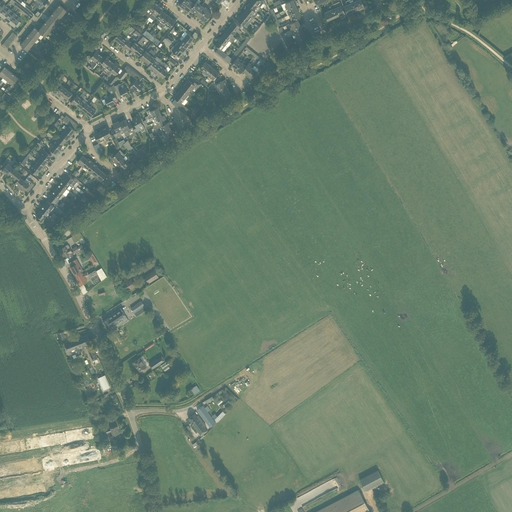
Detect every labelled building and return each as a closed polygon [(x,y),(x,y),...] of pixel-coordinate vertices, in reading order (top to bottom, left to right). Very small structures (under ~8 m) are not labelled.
[(148,18),(150,16),(159,5),(158,5),(156,3),(157,1),(155,0),(154,0),(151,4),(149,3),(145,8),(141,12),(148,18)] [(177,5),(183,10),(190,1),(189,0),(180,0),(180,1),(177,5)] [(247,5),(248,5),(256,12),(260,8),(260,7),(250,0),(249,0),(248,2),(249,3),(247,5)] [(286,9),(288,8),(295,5),(292,0),(291,0),(288,1),(285,3),(287,6),(285,7),(286,9)] [(353,0),(354,1),(358,9),(364,7),(360,0),(353,0)] [(188,12),(189,11),(194,4),(190,1),(183,10),(185,11),(186,10),(188,12)] [(354,1),(349,3),(353,12),(358,9),(354,1)] [(192,11),(195,13),(201,6),(196,2),(194,4),(189,11),(191,13),(192,11)] [(339,2),(334,4),(339,16),(345,13),(339,2)] [(154,19),(156,17),(162,10),(163,9),(160,6),(161,5),(160,3),(158,5),(159,5),(150,16),(154,19)] [(353,12),(349,3),(343,6),(347,14),(353,12)] [(332,9),(330,10),(333,18),(339,16),(334,4),(331,5),(332,9)] [(59,5),(56,9),(63,15),(66,11),(59,5)] [(247,9),(245,11),(254,18),(258,13),(256,12),(248,5),(246,8),(247,9)] [(289,15),(290,14),(298,11),(295,5),(288,8),(289,11),(287,12),(289,15)] [(0,13),(0,14),(4,18),(11,10),(6,6),(0,13)] [(197,17),(199,19),(206,10),(201,6),(195,13),(198,16),(197,17)] [(22,7),(19,10),(27,16),(29,13),(22,7)] [(56,9),(52,13),(59,19),(63,15),(56,9)] [(4,18),(9,22),(16,14),(11,10),(4,18)] [(158,24),(160,21),(166,14),(167,13),(165,11),(164,12),(162,10),(156,17),(158,19),(156,22),(158,24)] [(206,10),(199,19),(201,20),(202,19),(205,21),(211,14),(206,10)] [(333,18),(330,10),(324,12),(328,21),(333,18)] [(242,12),(240,15),(247,20),(250,22),(250,23),(254,18),(245,11),(243,13),(242,12)] [(290,14),(289,15),(290,18),(291,20),(296,18),(300,16),(298,11),(290,14)] [(52,13),(49,18),(56,24),(59,19),(52,13)] [(16,14),(9,22),(14,26),(21,18),(16,14)] [(163,27),(165,24),(171,17),(171,16),(169,14),(168,15),(166,14),(160,21),(163,23),(161,25),(163,27)] [(247,20),(240,15),(238,17),(239,18),(237,20),(246,28),(250,23),(250,22),(247,20)] [(171,17),(165,24),(169,28),(173,24),(176,20),(174,18),(173,19),(171,17)] [(49,18),(45,22),(52,28),(56,24),(49,18)] [(291,30),(293,29),(292,28),(300,25),(297,20),(293,22),(290,23),(291,26),(290,27),(291,29),(291,30)] [(230,26),(236,31),(240,34),(242,32),(238,29),(240,26),(233,21),(231,23),(232,24),(230,26)] [(45,22),(42,26),(49,32),(52,28),(45,22)] [(293,35),(295,34),(302,31),(300,25),(292,28),(293,29),(294,32),(292,32),(293,35)] [(42,26),(38,31),(41,33),(45,37),(45,36),(49,32),(42,26)] [(232,36),(236,31),(230,26),(228,29),(227,28),(225,30),(232,36)] [(34,27),(31,32),(38,38),(41,33),(38,31),(34,27)] [(116,40),(119,42),(127,32),(124,30),(121,34),(119,32),(120,31),(117,28),(112,35),(115,37),(112,40),(115,42),(116,40)] [(229,40),(231,42),(233,40),(233,41),(235,38),(232,36),(225,30),(223,32),(224,33),(223,36),(229,40)] [(182,36),(184,38),(191,44),(193,41),(192,41),(194,38),(185,31),(184,32),(182,35),(181,36),(182,36)] [(296,41),(297,40),(297,39),(305,36),(302,31),(295,34),(296,37),(295,38),(295,40),(296,41)] [(31,32),(27,36),(34,42),(38,38),(31,32)] [(120,46),(122,48),(128,40),(126,38),(129,34),(127,32),(119,42),(121,44),(120,46)] [(165,38),(167,40),(171,43),(174,40),(167,35),(165,38)] [(27,36),(24,40),(31,46),(34,42),(27,36)] [(218,39),(227,47),(231,42),(229,40),(223,36),(221,38),(220,37),(218,39)] [(297,39),(297,40),(300,45),(307,41),(305,36),(297,39)] [(128,50),(129,48),(134,42),(136,40),(134,38),(131,42),(128,40),(122,48),(124,49),(125,48),(128,50)] [(178,42),(180,43),(186,48),(188,45),(189,46),(191,44),(184,38),(182,41),(179,38),(177,41),(178,42)] [(221,50),(223,52),(224,52),(226,50),(227,47),(218,39),(216,42),(217,43),(215,45),(218,48),(221,50)] [(31,46),(24,40),(20,45),(27,51),(31,46)] [(131,52),(133,53),(142,42),(140,40),(137,44),(134,42),(129,48),(132,50),(131,52)] [(142,42),(133,53),(135,55),(136,53),(139,56),(142,52),(144,49),(141,47),(144,44),(142,42)] [(176,47),(183,53),(185,51),(184,50),(186,48),(186,47),(180,43),(178,42),(174,46),(176,47)] [(183,53),(176,47),(174,46),(173,45),(170,50),(172,52),(175,54),(178,57),(180,55),(182,56),(183,53)] [(142,59),(145,61),(153,51),(151,49),(148,53),(145,51),(142,55),(139,59),(141,60),(142,59)] [(90,63),(92,65),(100,55),(97,53),(99,51),(97,50),(94,52),(92,50),(88,55),(90,57),(90,58),(93,60),(90,63)] [(147,65),(148,66),(153,60),(154,60),(155,58),(152,56),(155,53),(155,52),(153,51),(145,61),(148,63),(147,65)] [(100,66),(101,64),(106,57),(104,56),(103,57),(100,55),(92,65),(90,67),(93,69),(97,63),(100,66)] [(104,69),(106,68),(106,67),(111,61),(108,59),(109,57),(107,55),(106,57),(101,64),(103,66),(100,69),(103,71),(104,69)] [(151,68),(153,70),(158,64),(161,60),(159,58),(157,56),(155,58),(154,60),(153,60),(148,66),(147,68),(149,69),(151,68)] [(231,65),(236,69),(241,63),(241,62),(238,60),(239,59),(237,58),(234,61),(231,65)] [(106,74),(107,75),(117,63),(115,61),(114,63),(111,61),(106,67),(106,68),(104,69),(107,71),(105,73),(106,74)] [(199,69),(204,72),(210,65),(208,63),(208,62),(206,61),(199,69)] [(241,73),(243,71),(246,67),(246,66),(243,64),(244,63),(242,61),(241,62),(241,63),(236,69),(241,73)] [(155,74),(157,75),(166,64),(164,62),(161,66),(158,64),(153,70),(156,72),(155,74)] [(117,63),(107,75),(110,77),(113,73),(114,75),(108,83),(111,85),(118,77),(115,75),(120,69),(117,66),(119,65),(117,63)] [(243,71),(247,74),(252,68),(250,66),(251,65),(249,63),(246,66),(246,67),(243,71)] [(166,64),(157,75),(159,77),(160,75),(163,78),(168,71),(165,69),(168,66),(166,64)] [(204,72),(208,76),(214,69),(215,68),(213,66),(212,67),(210,65),(204,72)] [(3,78),(3,77),(9,70),(5,67),(0,72),(0,74),(2,76),(1,77),(3,78)] [(214,69),(208,76),(213,80),(214,82),(221,76),(220,76),(218,74),(220,72),(217,70),(215,68),(214,69)] [(252,68),(247,74),(252,78),(257,72),(252,68)] [(128,73),(127,72),(124,69),(118,77),(122,80),(128,73)] [(3,77),(7,81),(13,74),(9,70),(3,77)] [(7,81),(12,84),(18,77),(13,74),(7,81)] [(18,77),(12,84),(16,88),(22,81),(18,77)] [(185,84),(192,90),(194,87),(196,90),(201,84),(193,78),(191,81),(187,79),(185,81),(186,82),(185,84)] [(136,79),(135,79),(130,84),(131,85),(131,86),(133,88),(132,88),(137,92),(138,90),(139,91),(143,85),(139,82),(136,79)] [(215,84),(218,89),(226,85),(228,84),(225,79),(215,84)] [(114,86),(116,91),(118,96),(121,94),(123,99),(130,95),(125,86),(122,88),(119,83),(114,86)] [(57,92),(59,94),(64,87),(65,86),(64,85),(63,86),(60,84),(55,90),(56,90),(54,92),(56,94),(57,92)] [(180,88),(190,96),(192,94),(190,92),(192,90),(185,84),(183,86),(182,85),(180,88)] [(218,89),(220,94),(228,90),(227,87),(229,86),(228,84),(226,85),(218,89)] [(110,93),(116,91),(114,86),(113,85),(107,88),(110,93)] [(61,96),(63,97),(69,89),(68,88),(67,89),(64,87),(59,94),(58,95),(60,97),(61,96)] [(185,99),(188,101),(190,98),(189,97),(190,96),(180,88),(178,90),(179,91),(178,93),(185,99)] [(69,89),(63,97),(65,99),(64,100),(66,102),(68,100),(72,94),(70,92),(71,90),(69,89)] [(74,103),(76,105),(84,95),(87,92),(85,90),(82,93),(79,97),(77,95),(73,99),(70,103),(72,105),(74,103)] [(228,90),(220,94),(223,99),(233,95),(232,93),(230,93),(228,90)] [(114,101),(117,100),(115,96),(114,93),(108,96),(108,97),(105,99),(106,102),(108,106),(115,103),(114,101)] [(180,102),(182,104),(184,105),(188,101),(185,99),(178,93),(176,95),(175,94),(173,97),(175,98),(178,100),(180,102)] [(78,109),(80,110),(86,103),(88,100),(85,98),(86,96),(84,95),(76,105),(79,107),(78,109)] [(92,104),(86,113),(89,115),(87,116),(89,118),(96,110),(93,108),(99,100),(97,99),(94,102),(92,104)] [(83,110),(86,113),(94,102),(92,101),(89,105),(86,103),(80,110),(82,112),(83,110)] [(146,120),(148,119),(160,113),(158,110),(160,109),(159,106),(156,108),(154,105),(148,107),(150,110),(149,110),(147,111),(149,115),(145,117),(146,120)] [(153,123),(155,122),(165,117),(163,115),(162,116),(160,113),(148,119),(150,121),(152,120),(153,123)] [(134,124),(132,125),(134,130),(135,132),(141,129),(140,129),(144,127),(142,125),(143,124),(138,115),(132,119),(134,124)] [(154,130),(157,128),(165,123),(164,120),(166,119),(165,117),(155,122),(157,125),(152,127),(154,130)] [(125,120),(119,122),(119,123),(123,129),(122,129),(123,131),(126,136),(129,135),(129,133),(134,130),(132,125),(131,122),(127,124),(125,120)] [(119,123),(119,122),(119,121),(112,124),(115,128),(112,130),(115,137),(121,135),(119,131),(122,129),(123,129),(119,123)] [(157,131),(158,134),(170,128),(168,125),(170,124),(169,121),(165,123),(157,128),(158,131),(157,131)] [(69,125),(65,130),(72,135),(76,131),(74,130),(72,128),(69,126),(69,125)] [(100,130),(101,131),(107,142),(109,141),(107,137),(111,135),(109,131),(107,127),(100,130)] [(170,128),(158,134),(160,136),(164,134),(167,140),(173,137),(172,134),(175,133),(173,130),(172,131),(170,128)] [(65,130),(61,135),(67,139),(67,140),(68,140),(72,135),(65,130)] [(101,131),(95,135),(99,143),(103,141),(105,145),(108,144),(107,142),(101,131)] [(60,134),(57,139),(63,144),(67,140),(67,139),(61,135),(60,134)] [(54,144),(54,145),(59,149),(63,144),(57,139),(53,144),(54,144)] [(123,144),(128,150),(129,149),(130,149),(132,147),(131,146),(128,140),(123,144)] [(59,149),(54,145),(50,149),(52,151),(56,154),(60,150),(59,149)] [(42,156),(47,160),(48,160),(51,156),(47,152),(45,150),(41,155),(42,156)] [(113,163),(113,164),(115,162),(122,156),(118,152),(115,154),(111,158),(113,161),(112,162),(113,163)] [(117,168),(119,167),(119,166),(125,160),(123,158),(126,156),(124,154),(122,156),(115,162),(113,164),(117,168)] [(82,165),(87,159),(82,155),(77,162),(81,165),(82,166),(82,165)] [(42,156),(38,161),(45,166),(48,161),(48,160),(47,160),(42,156)] [(82,165),(87,169),(93,162),(88,158),(87,159),(82,165)] [(119,166),(119,167),(121,169),(120,170),(121,172),(126,168),(128,171),(134,165),(132,162),(129,164),(127,162),(130,160),(128,158),(125,160),(119,166)] [(38,161),(34,165),(40,170),(41,171),(45,166),(38,161)] [(87,169),(92,172),(97,167),(97,166),(93,162),(87,169)] [(4,173),(6,174),(12,167),(7,163),(2,169),(5,172),(4,173)] [(40,170),(34,165),(34,166),(33,165),(30,169),(32,171),(36,175),(40,170)] [(9,175),(12,177),(17,171),(12,167),(6,174),(8,176),(9,175)] [(91,173),(96,177),(101,171),(97,167),(92,172),(92,173),(91,173)] [(14,180),(15,182),(20,177),(21,175),(17,171),(12,177),(14,179),(14,180)] [(101,171),(96,177),(101,181),(106,175),(101,171)] [(64,176),(63,178),(70,184),(73,186),(78,180),(75,177),(74,179),(71,177),(67,174),(65,177),(64,176)] [(16,187),(18,188),(24,181),(20,177),(15,182),(14,183),(17,185),(16,187)] [(62,181),(60,183),(66,189),(69,191),(73,186),(70,184),(63,178),(61,180),(62,181)] [(24,181),(18,188),(21,190),(21,189),(24,191),(25,190),(28,192),(34,184),(29,180),(27,183),(24,181)] [(57,185),(55,187),(62,193),(64,191),(67,193),(69,191),(66,189),(60,183),(58,186),(57,185)] [(54,190),(52,193),(59,198),(61,200),(65,195),(62,193),(55,187),(53,189),(54,190)] [(52,193),(51,192),(47,197),(59,206),(63,201),(61,200),(59,198),(52,193)] [(42,205),(43,205),(50,211),(54,206),(51,204),(47,201),(45,203),(44,203),(42,205)] [(76,205),(73,202),(72,201),(70,204),(73,207),(72,208),(75,210),(79,207),(76,205)] [(40,207),(39,209),(46,215),(49,218),(53,213),(50,211),(43,205),(41,208),(40,207)] [(46,215),(39,209),(37,211),(38,212),(36,215),(38,217),(36,220),(40,223),(43,220),(42,220),(46,215)] [(60,249),(64,256),(69,254),(72,252),(68,244),(66,246),(64,247),(63,245),(60,247),(61,249),(60,249)] [(89,257),(94,264),(97,262),(92,254),(89,257)] [(70,267),(74,275),(81,271),(81,272),(83,271),(76,259),(73,261),(75,265),(74,265),(70,267)] [(144,276),(148,283),(158,277),(154,270),(144,276)] [(81,271),(74,275),(75,276),(80,285),(84,283),(87,281),(85,277),(88,276),(87,276),(86,273),(83,274),(82,272),(81,272),(81,271)] [(128,289),(135,285),(129,276),(122,281),(128,289)] [(82,294),(87,292),(84,284),(79,286),(82,294)] [(134,313),(144,305),(141,302),(141,301),(131,308),(134,313)] [(102,321),(105,325),(108,329),(114,325),(117,324),(118,326),(123,323),(128,320),(120,308),(108,317),(109,317),(102,321)] [(78,339),(76,340),(79,347),(79,348),(82,347),(82,346),(85,345),(90,343),(87,335),(78,339)] [(79,347),(76,340),(68,342),(64,343),(67,352),(72,350),(72,351),(75,350),(78,358),(82,356),(79,348),(79,347)] [(88,352),(92,360),(97,357),(93,349),(88,352)] [(162,356),(149,365),(152,369),(164,360),(162,356)] [(146,366),(141,358),(140,357),(136,360),(132,363),(136,368),(137,367),(139,371),(143,368),(146,366)] [(106,376),(98,379),(104,391),(111,388),(106,376)] [(197,410),(210,427),(216,423),(202,405),(197,410)] [(218,422),(225,414),(223,411),(218,417),(215,414),(212,417),(218,422)] [(204,426),(206,425),(201,418),(199,419),(196,416),(195,413),(189,418),(201,435),(207,430),(204,426)] [(110,428),(105,429),(107,436),(119,433),(117,425),(110,427),(110,428)] [(0,464),(10,463),(9,453),(13,453),(12,446),(0,447),(0,464)] [(377,470),(359,478),(364,491),(383,483),(377,470)] [(38,476),(21,478),(22,486),(39,483),(38,476)] [(315,511),(369,511),(370,511),(358,490),(315,511)] [(140,497),(132,498),(133,508),(141,507),(140,497)]
